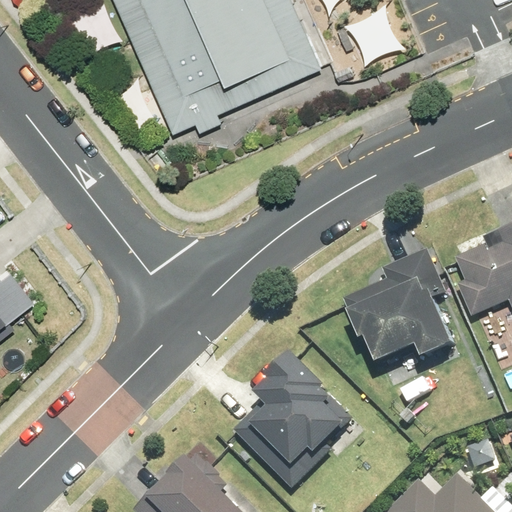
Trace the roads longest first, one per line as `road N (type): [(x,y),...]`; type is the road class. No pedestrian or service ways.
road 1 (residential): [(511,113),(371,177),(271,240),(187,318)]
road 2 (residential): [(0,76),(187,318)]
road 3 (residential): [(0,501),(187,318)]
